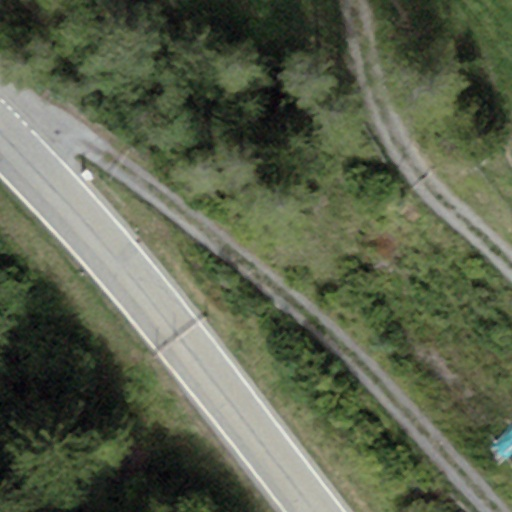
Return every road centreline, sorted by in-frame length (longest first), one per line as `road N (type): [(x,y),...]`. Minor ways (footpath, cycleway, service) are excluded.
road 1 (track): [(0,118),(66,119),(287,292),(491,511)]
road 2 (tertiary): [(0,126),(304,511)]
road 3 (track): [(511,266),(397,146),(369,86),(350,0)]
